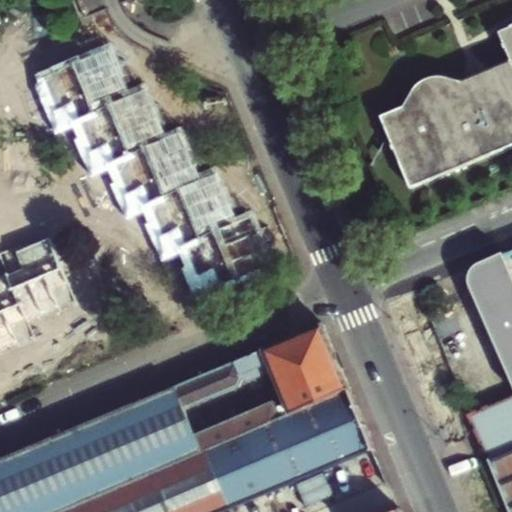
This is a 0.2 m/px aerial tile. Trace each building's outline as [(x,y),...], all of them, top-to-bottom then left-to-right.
[(511,29),(504,33),(511,53),(511,61),(463,82),(438,77),(428,79),(419,83),(414,89),(407,101),(390,134),(413,189),(511,147),(511,29)] [(82,120),(128,100),(115,70),(108,53),(47,78),(67,126),(82,120)] [(117,162),(163,142),(143,95),(128,100),(82,120),(102,168),(117,162)] [(152,204),(198,185),(177,137),(163,142),(117,162),(137,210),(152,204)] [(188,247),(233,227),(213,179),(198,185),(152,204),(172,253),(188,247)] [(208,295),(269,269),(262,253),(248,221),(233,227),(188,247),(208,295)] [(30,322),(78,301),(52,241),(5,261),(10,276),(30,322)] [(511,451),(511,269),(506,254),(481,264),(479,265),(475,268),(472,273),(471,278),(471,283),(476,294),(511,379),(511,397),(472,415),(490,460),(511,451)] [(0,352),(36,337),(30,322),(10,276),(0,280),(0,352)] [(293,414),(352,390),(339,359),(325,325),(265,350),(293,414)] [(238,438),(293,414),(265,350),(233,364),(210,373),(238,438)] [(182,461),(238,438),(210,373),(154,396),(182,461)] [(375,449),(377,448),(352,390),(293,414),(238,438),(182,461),(154,396),(0,461),(0,511),(224,511),(311,476),(358,456),(367,452),(375,449)] [(237,511),(312,511),(388,481),(375,449),(367,452),(358,456),(311,476),(258,499),(236,508),(237,511)] [(511,511),(511,451),(490,460),(511,511)]
